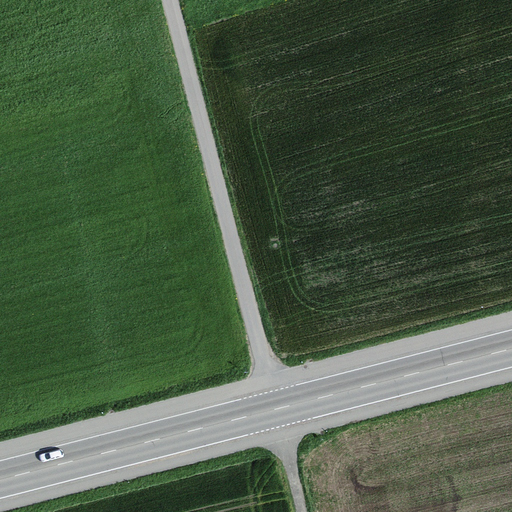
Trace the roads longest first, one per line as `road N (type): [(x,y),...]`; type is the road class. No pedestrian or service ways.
road 1 (residential): [(167,0),(274,411)]
road 2 (primary): [(0,481),(274,411)]
road 3 (primary): [(274,411),(511,350)]
